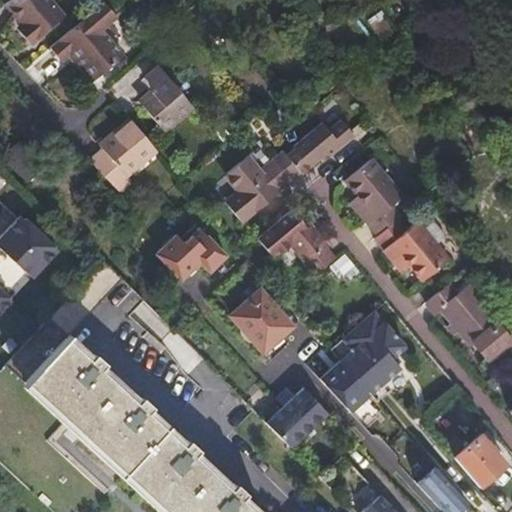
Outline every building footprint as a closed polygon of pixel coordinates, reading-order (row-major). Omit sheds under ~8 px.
[(62,17),(48,0),(8,0),(5,3),(23,26),(19,29),(32,44),(62,17)] [(115,17),(110,12),(102,2),(50,47),(62,62),(74,53),(96,79),(123,56),(101,29),(115,17)] [(407,22),(416,34),(439,15),(429,4),(407,22)] [(181,117),(192,107),(158,67),(146,77),(155,88),(181,117)] [(147,102),(169,127),(181,117),(155,88),(151,92),(154,96),(147,102)] [(143,99),(147,102),(154,96),(151,92),(143,99)] [(164,132),(169,127),(147,102),(142,106),(164,132)] [(88,161),(118,191),(131,181),(126,176),(156,151),(129,119),(112,134),(115,138),(101,149),(102,150),(88,161)] [(271,159),(288,180),(299,171),(301,173),(319,157),(322,160),(352,135),(339,119),(326,129),(320,122),(291,146),(292,148),(277,161),(273,157),(271,159)] [(115,138),(112,134),(98,145),(101,149),(115,138)] [(0,152),(5,159),(21,144),(15,138),(0,151),(0,152)] [(35,159),(21,144),(5,159),(20,174),(20,173),(27,180),(41,167),(34,160),(35,159)] [(278,189),(288,180),(271,159),(261,167),(249,153),(228,171),(238,183),(226,193),(247,218),(279,191),(278,189)] [(372,233),(395,261),(402,255),(408,262),(421,277),(447,255),(434,240),(421,223),(414,215),(404,224),(395,213),(399,209),(389,197),(399,189),(374,157),(347,178),(357,190),(362,197),(354,203),(376,230),(372,233)] [(350,197),(354,203),(362,197),(357,190),(350,197)] [(298,270),(309,282),(335,259),(325,247),(328,244),(309,223),(306,226),(292,210),(262,235),(276,252),(278,250),(297,271),(298,270)] [(421,223),(434,240),(444,232),(430,215),(421,223)] [(0,309),(53,250),(16,216),(0,233),(0,309)] [(199,268),(208,277),(227,259),(198,228),(184,241),(175,232),(152,253),(182,284),(199,268)] [(91,259),(96,254),(97,252),(88,244),(82,250),(91,259)] [(346,255),(332,267),(347,285),(361,273),(346,255)] [(402,255),(395,261),(401,268),(408,262),(402,255)] [(453,319),(459,326),(471,340),(473,339),(487,356),(511,337),(497,320),(499,318),(470,283),(460,291),(450,278),(426,297),(435,310),(442,305),(453,319)] [(263,292),(233,317),(244,329),(244,330),(244,331),(244,332),(244,333),(245,334),(245,335),(246,336),(246,337),(247,338),(248,339),(249,339),(249,340),(250,340),(251,340),(251,341),(252,341),(253,341),(254,341),(255,341),(265,353),(294,327),(263,292)] [(454,330),(459,326),(453,319),(448,323),(454,330)] [(66,336),(25,380),(167,511),(254,511),(239,497),(243,492),(233,483),(228,488),(192,453),(196,449),(185,437),(180,442),(145,409),(149,404),(139,395),(134,400),(98,365),(103,360),(93,351),(88,356),(66,336)] [(0,383),(0,401),(9,389),(0,383)] [(292,448),(328,414),(304,387),(266,422),(292,448)] [(454,457),(479,486),(504,464),(498,457),(503,453),(490,439),(485,443),(479,435),(454,457)] [(343,454),(320,476),(356,511),(396,511),(380,494),(362,475),(343,454)]
